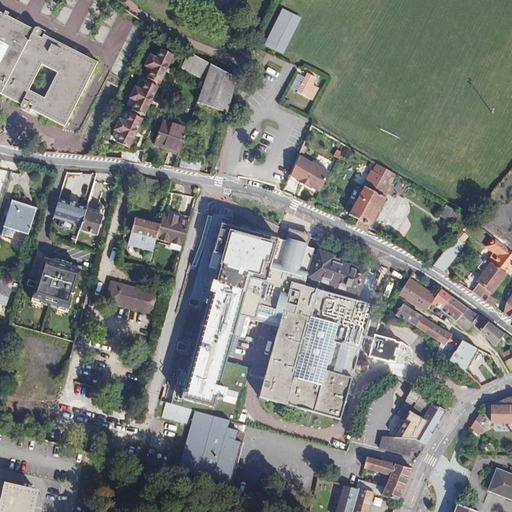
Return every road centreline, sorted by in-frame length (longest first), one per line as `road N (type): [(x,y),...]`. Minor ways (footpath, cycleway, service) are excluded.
road 1 (tertiary): [(511,330),(348,229),(265,193),(0,150)]
road 2 (unknown): [(12,117),(65,137),(101,58),(0,3)]
road 3 (unknown): [(127,166),(74,358)]
road 4 (tertiary): [(408,511),(460,414),(511,383)]
